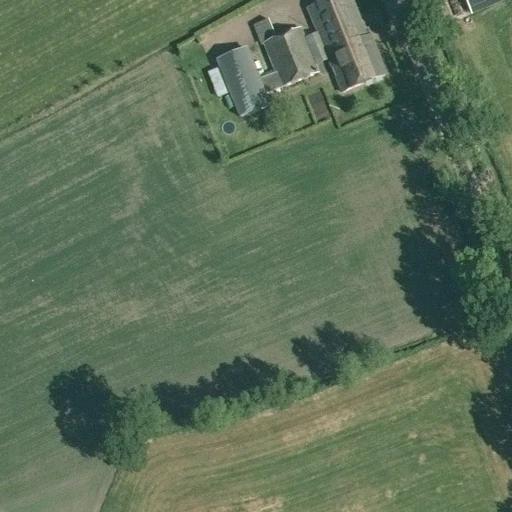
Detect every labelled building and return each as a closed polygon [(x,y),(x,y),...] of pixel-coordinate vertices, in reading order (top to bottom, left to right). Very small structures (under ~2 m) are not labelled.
[(327,0),(307,8),(342,93),(386,75),(368,29),(364,31),(351,0),(327,0)] [(465,0),(472,14),(505,0),(465,0)] [(218,62),(241,118),(269,106),(264,95),(318,74),(300,29),(276,39),(268,20),(254,26),(262,44),(264,43),(275,73),(260,80),(249,50),(218,62)] [(359,145),(333,153),(337,164),(362,156),(359,145)] [(364,219),(402,219),(402,195),(364,196),(364,219)]
